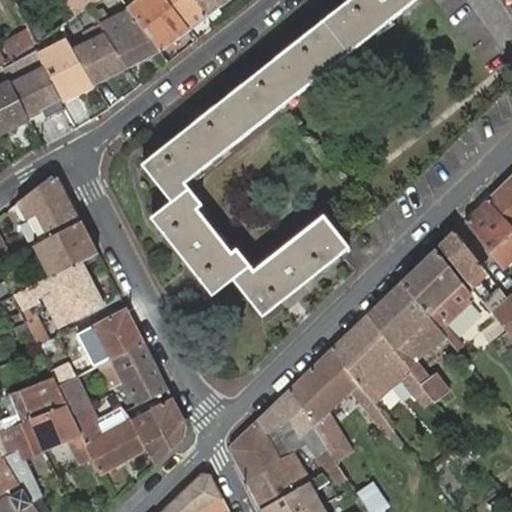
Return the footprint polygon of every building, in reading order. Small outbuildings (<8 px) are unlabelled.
[(97,2),(100,0),(66,0),(75,18),(91,7),(97,2)] [(169,0),(145,0),(139,5),(134,0),(122,0),(133,14),(161,53),(192,29),(169,0)] [(183,184),(417,0),(351,0),(143,165),(171,202),(151,219),(213,296),(234,280),(262,318),(348,249),(324,217),(253,273),(236,250),(232,255),(197,210),(202,206),(183,184)] [(196,0),(169,0),(192,29),(209,16),(196,0)] [(196,0),(209,16),(229,0),(196,0)] [(102,24),(105,29),(113,25),(97,2),(91,7),(102,24)] [(105,29),(131,68),(161,53),(133,14),(113,25),(105,29)] [(102,24),(87,32),(93,43),(79,50),(97,84),(131,68),(105,29),(102,24)] [(10,58),(37,43),(30,29),(2,43),(10,58)] [(43,47),(37,50),(63,101),(77,130),(88,126),(78,100),(72,104),(70,97),(97,84),(79,50),(75,53),(68,36),(67,36),(46,48),(43,47)] [(3,61),(10,58),(2,43),(0,44),(0,63),(3,62),(3,61)] [(63,101),(37,50),(5,67),(30,118),(63,101)] [(0,133),(30,118),(5,67),(0,69),(0,81),(3,88),(0,89),(0,133)] [(511,175),(487,199),(511,226),(511,175)] [(50,176),(10,209),(15,217),(25,211),(30,219),(22,223),(32,245),(83,222),(61,179),(50,176)] [(511,226),(487,199),(465,221),(502,267),(511,257),(511,226)] [(48,278),(82,262),(99,253),(83,222),(32,245),(48,278)] [(489,312),(491,314),(502,306),(495,295),(491,296),(475,274),(482,267),(454,231),(439,245),(478,297),(489,312)] [(435,250),(402,282),(437,328),(443,323),(435,312),(457,291),(461,295),(466,291),(435,250)] [(26,323),(37,345),(51,339),(38,314),(33,317),(27,308),(40,303),(40,299),(52,292),(67,324),(103,306),(82,262),(48,278),(23,291),(13,296),(22,315),(26,323)] [(0,301),(13,296),(7,282),(0,285),(0,301)] [(402,282),(368,315),(422,386),(435,403),(451,392),(438,376),(431,380),(403,343),(422,324),(430,333),(437,328),(402,282)] [(474,300),(466,291),(461,295),(457,291),(435,312),(443,323),(447,327),(471,303),(474,300)] [(489,312),(478,297),(474,300),(471,303),(482,319),(489,312)] [(491,314),(511,341),(511,298),(502,306),(491,314)] [(144,342),(127,308),(90,325),(93,331),(108,359),(144,342)] [(22,315),(12,320),(16,329),(26,323),(22,315)] [(368,315),(333,348),(372,399),(402,372),(406,375),(403,380),(415,393),(422,386),(368,315)] [(108,359),(93,331),(82,337),(96,365),(99,364),(108,359)] [(440,349),(447,342),(440,332),(432,338),(440,349)] [(144,342),(108,359),(99,364),(101,369),(103,369),(105,371),(116,365),(130,396),(133,395),(138,406),(169,391),(144,342)] [(337,460),(358,444),(338,417),(339,416),(340,407),(340,406),(355,393),(390,439),(398,433),(372,399),(333,348),(290,388),(316,428),(329,448),(337,460)] [(96,365),(80,373),(84,382),(97,376),(95,373),(101,369),(99,364),(96,365)] [(72,366),(51,376),(52,378),(56,385),(74,376),(76,375),(72,366)] [(76,375),(74,376),(86,404),(93,401),(84,382),(80,373),(76,375)] [(74,376),(56,385),(66,407),(69,412),(86,404),(74,376)] [(0,432),(31,421),(66,407),(56,385),(52,378),(12,393),(19,413),(10,417),(0,420),(0,432)] [(232,452),(249,486),(283,459),(294,452),(309,444),(304,438),(316,428),(290,388),(231,445),(232,452)] [(19,413),(12,393),(2,397),(10,417),(19,413)] [(186,425),(173,399),(132,420),(147,449),(155,466),(183,438),(186,425)] [(86,404),(69,412),(79,434),(99,425),(94,418),(88,407),(94,404),(93,401),(86,404)] [(31,421),(46,451),(67,442),(79,465),(92,459),(79,434),(69,412),(66,407),(31,421)] [(104,433),(132,420),(124,412),(99,425),(104,433)] [(79,434),(92,459),(101,476),(147,449),(132,420),(104,433),(99,425),(79,434)] [(21,453),(24,461),(46,451),(31,421),(0,432),(0,456),(1,460),(5,459),(21,453)] [(309,444),(319,456),(329,448),(316,428),(304,438),(309,444)] [(331,470),(340,464),(337,460),(329,448),(319,456),(331,470)] [(294,452),(283,459),(293,475),(304,468),(294,452)] [(0,511),(38,511),(25,490),(5,459),(1,460),(0,460),(0,497),(2,502),(0,502),(0,511)] [(249,486),(261,510),(311,481),(304,468),(293,475),(283,459),(249,486)] [(350,479),(340,464),(331,470),(342,484),(350,479)] [(261,510),(261,511),(310,511),(323,505),(316,491),(332,481),(325,473),(311,481),(261,510)] [(204,475),(165,511),(227,511),(228,511),(210,476),(204,475)] [(392,511),(373,481),(358,491),(371,511),(392,511)]
